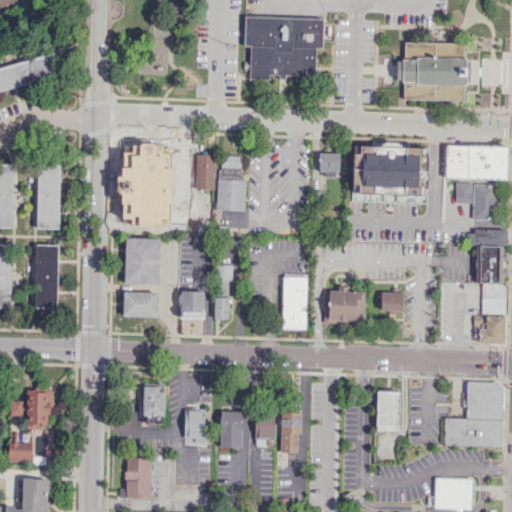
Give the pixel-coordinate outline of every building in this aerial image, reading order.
[(244,15),(244,45),(245,45),(251,45),(250,78),(269,78),(269,73),(278,73),(278,77),(285,78),(285,74),(294,74),(294,81),(315,81),(315,64),(316,48),(323,49),(323,39),(323,28),(324,17),(244,15)] [(167,74),(169,25),(153,24),(151,56),(144,56),(143,73),(167,74)] [(404,41),(404,57),(401,57),(401,60),(396,60),(396,63),(396,75),(396,78),(401,78),(401,80),(403,80),(403,98),(462,99),(462,91),(462,84),(465,84),(466,82),(470,82),(470,70),(470,59),(466,59),(466,56),(463,56),(463,50),(463,42),(404,41)] [(0,66),(54,51),(60,73),(0,90),(0,66)] [(154,150),(155,163),(164,163),(165,177),(178,176),(176,142),(158,143),(158,150),(154,150)] [(447,143),(446,177),(507,178),(508,145),(447,143)] [(427,147),(359,145),(359,153),(353,153),(352,200),(368,200),(369,193),(389,193),(389,189),(398,189),(397,201),(425,202),(427,147)] [(36,227),(58,227),(60,151),(38,151),(36,227)] [(319,152),(319,170),(324,170),(324,175),(334,175),(334,170),(339,170),(339,152),(319,152)] [(195,188),(214,189),(216,154),(196,153),(195,188)] [(219,153),(216,208),(244,210),(245,180),(241,179),(242,154),(219,153)] [(126,158),(125,189),(146,189),(146,158),(126,158)] [(0,162),(13,163),(11,227),(0,227),(0,162)] [(455,181),(455,201),(472,201),(472,181),(455,181)] [(472,183),(472,201),(472,218),(501,219),(501,183),(472,183)] [(189,213),(189,231),(211,231),(211,213),(189,213)] [(474,228),(474,232),(466,232),(466,243),(506,244),(507,228),(474,228)] [(125,236),(124,282),(157,283),(159,237),(125,236)] [(0,241),(12,242),(10,306),(0,306),(0,241)] [(34,307),(57,307),(58,244),(35,243),(34,307)] [(476,244),(475,281),(502,282),(502,276),(505,276),(506,267),(503,267),(503,261),(506,261),(506,251),(503,251),(503,245),(476,244)] [(282,328),(305,328),(306,273),(283,272),(282,328)] [(213,318),(228,318),(229,277),(214,277),(213,318)] [(482,282),(506,283),(505,313),(481,312),(482,282)] [(330,290),(329,305),(324,305),(324,322),(360,323),(360,312),(364,312),(365,291),(351,290),(351,285),(343,285),(343,290),(330,290)] [(124,290),(122,314),(156,316),(157,292),(124,290)] [(180,290),(180,317),(203,317),(203,290),(180,290)] [(381,290),(380,309),(402,310),(402,291),(381,290)] [(486,315),(486,328),(479,328),(479,343),(504,343),(504,315),(486,315)] [(467,381),(466,418),(502,418),(503,387),(498,381),(467,381)] [(164,388),(143,387),(142,414),(163,415),(164,388)] [(26,388),(25,428),(40,428),(40,424),(50,424),(51,388),(26,388)] [(377,391),(376,429),(398,429),(399,391),(377,391)] [(9,414),(22,415),(23,400),(10,399),(9,414)] [(316,406),(315,436),(337,436),(338,423),(334,422),(334,413),(325,413),(325,407),(316,406)] [(205,409),(183,409),(184,443),(206,443),(205,409)] [(218,447),(240,447),(241,411),(220,410),(218,447)] [(280,452),(299,452),(300,410),(280,410),(280,452)] [(254,438),(273,438),(274,414),(254,414),(254,438)] [(144,422),(162,423),(162,416),(144,415),(144,422)] [(444,416),(444,444),(501,446),(502,418),(466,418),(447,416),(444,416)] [(31,461),(32,442),(8,441),(7,460),(31,461)] [(150,497),(151,457),(125,457),(125,497),(150,497)] [(435,476),(434,508),(470,509),(471,478),(435,476)] [(5,511),(6,506),(14,506),(14,509),(23,509),(24,477),(49,478),(48,511),(39,511),(31,510),(30,511),(5,511)]
